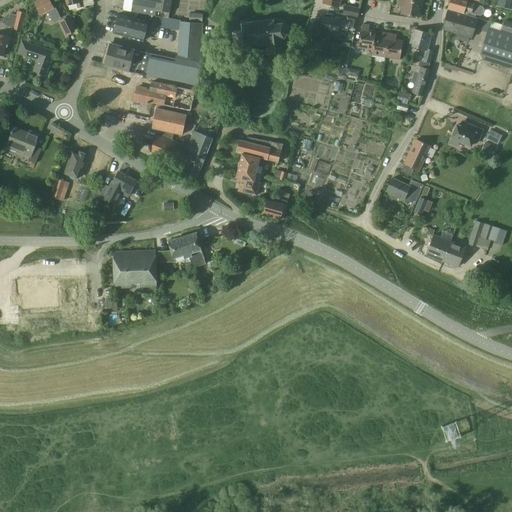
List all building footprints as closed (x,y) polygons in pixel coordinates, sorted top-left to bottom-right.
[(49,0),(39,0),(35,2),(41,14),(47,11),(53,22),(60,18),(55,6),(53,7),(49,0)] [(66,0),(69,10),(83,6),(81,0),(66,0)] [(124,0),(123,9),(124,11),(131,12),(140,13),(154,16),(156,0),(124,0)] [(156,0),(154,16),(168,18),(171,0),(156,0)] [(422,4),(399,0),(398,0),(398,4),(402,5),(401,15),(420,18),(422,4)] [(450,0),(448,9),(464,14),(475,17),(475,16),(479,17),(482,15),(484,10),(482,7),(467,3),(467,0),(450,0)] [(511,9),(511,0),(495,0),(495,5),(511,9)] [(342,14),(346,15),(357,18),(357,17),(358,18),(360,8),(344,5),(342,14)] [(4,22),(0,20),(0,53),(3,55),(5,46),(8,47),(11,36),(10,35),(12,28),(22,30),(26,12),(19,10),(17,15),(11,14),(10,17),(5,16),(4,22)] [(448,10),(443,29),(471,37),(476,20),(473,19),(473,18),(448,10)] [(148,22),(139,19),(130,17),(118,14),(113,33),(143,41),(148,22)] [(202,22),(202,14),(189,14),(188,22),(202,22)] [(355,29),(357,18),(346,15),(345,21),(340,20),(340,18),(332,17),(331,18),(323,16),(322,23),(321,22),(320,27),(321,28),(321,30),(337,33),(338,28),(348,30),(348,28),(355,29)] [(76,31),(68,16),(59,21),(67,35),(76,31)] [(179,31),(180,21),(162,18),(161,27),(179,31)] [(233,30),(234,41),(243,40),(244,46),(268,44),(269,53),(268,54),(270,55),(271,53),(281,52),(283,54),(284,52),(282,51),(281,39),(284,38),(285,40),(286,39),(285,37),(287,34),(290,34),(289,33),(288,33),(287,28),(289,27),(289,26),(287,27),(283,24),(284,22),(283,21),(282,23),(275,24),(274,20),(241,23),(241,29),(233,30)] [(179,40),(176,56),(200,62),(204,23),(180,21),(179,31),(179,40)] [(511,23),(504,21),(501,31),(511,34),(511,23)] [(358,47),(372,49),(374,36),(375,36),(375,31),(366,30),(367,25),(362,24),(358,47)] [(511,34),(501,31),(490,27),(488,27),(481,52),(480,54),(485,60),(511,69),(511,67),(511,34)] [(424,62),(430,63),(433,51),(427,49),(431,34),(414,30),(410,46),(427,50),(424,62)] [(386,57),(390,33),(385,33),(384,37),(375,36),(374,36),(372,49),(371,54),(386,57)] [(394,34),(390,33),(386,57),(399,59),(402,41),(393,39),(394,34)] [(49,49),(22,40),(18,53),(37,59),(33,70),(46,75),(46,74),(52,59),(46,57),(49,49)] [(200,62),(176,56),(176,58),(135,50),(111,43),(105,65),(136,73),(199,86),(200,62)] [(445,64),(444,67),(476,73),(480,50),(464,47),(461,66),(445,64)] [(430,63),(424,62),(420,61),(418,67),(416,66),(414,71),(415,72),(411,83),(416,85),(413,93),(423,96),(431,70),(428,69),(430,63)] [(137,87),(134,101),(149,105),(149,102),(190,110),(195,91),(152,82),(150,90),(137,87)] [(396,101),(407,105),(410,94),(400,91),(396,101)] [(159,129),(149,154),(181,167),(179,170),(197,177),(213,138),(194,131),(188,147),(173,141),(174,133),(182,135),(185,121),(191,122),(192,116),(157,109),(153,128),(159,129)] [(484,130),(470,124),(468,129),(457,125),(450,143),(457,146),(459,141),(471,146),(474,138),(480,140),(484,130)] [(28,134),(14,128),(6,146),(30,156),(29,161),(36,164),(42,149),(35,146),(39,135),(29,131),(28,134)] [(490,130),(486,138),(497,144),(502,136),(490,130)] [(236,152),(242,153),(260,158),(268,160),(268,159),(279,162),(282,144),(247,137),(246,141),(239,139),(236,152)] [(415,140),(404,163),(419,170),(426,155),(432,158),(435,150),(430,147),(415,140)] [(485,143),(481,151),(491,156),(496,148),(485,143)] [(78,152),(72,150),(67,164),(68,164),(65,172),(79,177),(82,168),(87,153),(78,150),(78,152)] [(242,153),(239,166),(252,170),(251,173),(256,174),(262,175),(263,175),(264,174),(264,173),(265,173),(265,172),(265,171),(265,170),(265,169),(265,168),(265,167),(265,166),(258,164),(260,158),(242,153)] [(254,180),(256,174),(251,173),(252,170),(239,166),(236,176),(241,177),(238,190),(256,195),(260,181),(254,180)] [(128,196),(136,181),(119,171),(114,181),(113,181),(110,187),(104,183),(100,197),(115,205),(122,192),(128,196)] [(57,178),(52,193),(51,197),(63,201),(69,182),(65,181),(57,178)] [(393,178),(387,190),(404,199),(404,198),(414,204),(423,186),(412,180),(409,186),(393,178)] [(419,198),(412,212),(420,216),(426,201),(419,198)] [(268,200),(264,214),(283,219),(285,213),(281,212),(283,204),(268,200)] [(475,220),(468,244),(477,247),(480,237),(489,240),(493,226),(475,220)] [(196,232),(185,236),(191,255),(189,256),(191,261),(193,267),(206,263),(196,232)] [(426,254),(443,261),(451,242),(433,235),(426,254)] [(175,262),(173,258),(183,255),(184,258),(189,256),(191,255),(185,236),(168,241),(171,250),(155,251),(156,263),(157,263),(175,262)] [(465,247),(451,242),(443,261),(458,267),(465,247)] [(113,252),(114,256),(113,256),(113,283),(114,283),(115,288),(157,286),(157,281),(158,281),(157,263),(156,263),(155,251),(155,250),(113,252)] [(88,310),(87,280),(19,281),(19,312),(61,312),(61,310),(88,310)] [(107,301),(107,309),(117,308),(116,300),(107,301)]
